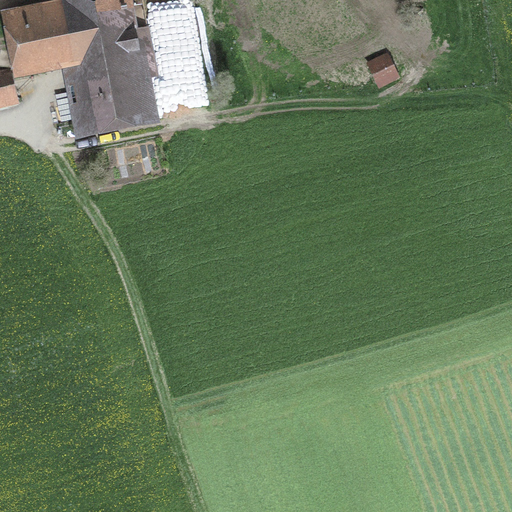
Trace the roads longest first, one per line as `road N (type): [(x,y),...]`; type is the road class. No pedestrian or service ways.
road 1 (track): [(511,114),(479,99),(303,103),(186,132),(53,150),(28,124)]
road 2 (track): [(53,150),(116,264),(201,511)]
